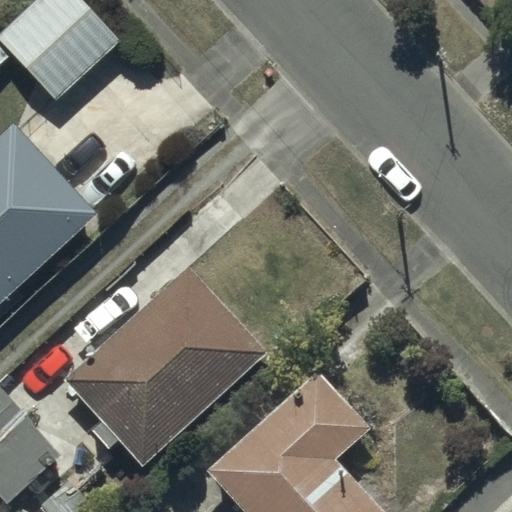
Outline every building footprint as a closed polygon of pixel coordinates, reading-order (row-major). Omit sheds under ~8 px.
[(83,0),(20,0),(0,20),(0,37),(53,93),(116,33),(83,0)] [(12,113),(0,123),(0,287),(94,205),(12,113)] [(143,456),(262,343),(181,257),(60,372),(99,414),(89,424),(107,443),(119,431),(143,456)] [(315,357),(202,459),(250,511),(388,511),(332,450),(369,417),(315,357)] [(0,381),(0,495),(3,498),(59,448),(0,381)]
